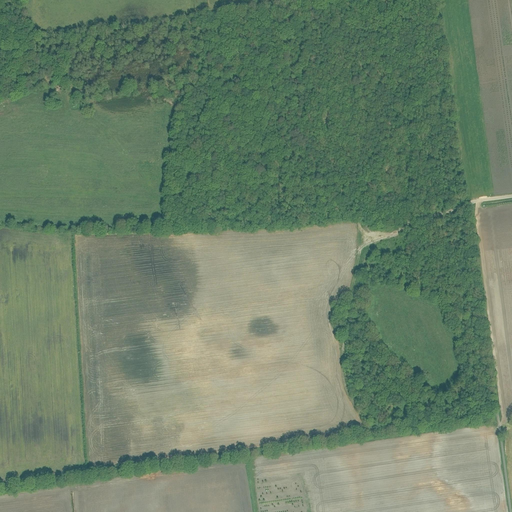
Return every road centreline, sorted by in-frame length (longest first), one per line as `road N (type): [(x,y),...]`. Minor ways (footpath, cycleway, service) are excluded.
road 1 (track): [(0,488),(390,434)]
road 2 (track): [(395,231),(372,246),(349,300),(343,356),(357,403),(390,434),(487,420)]
road 3 (track): [(370,185),(200,175),(168,195)]
